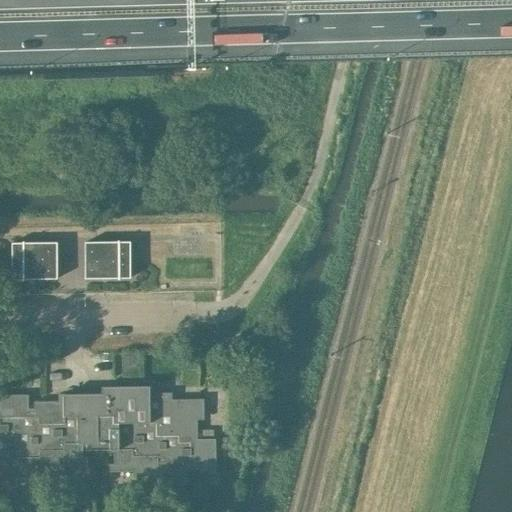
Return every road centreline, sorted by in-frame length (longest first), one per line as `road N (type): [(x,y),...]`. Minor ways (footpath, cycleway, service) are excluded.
road 1 (motorway): [(0,36),(511,22)]
road 2 (residential): [(0,316),(224,309),(247,293),(302,207)]
